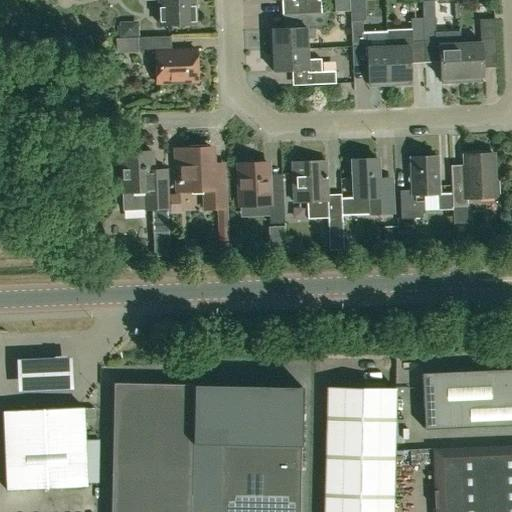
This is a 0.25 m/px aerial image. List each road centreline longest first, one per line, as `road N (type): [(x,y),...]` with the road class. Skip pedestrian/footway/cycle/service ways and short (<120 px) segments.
road 1 (secondary): [(0,300),(511,278)]
road 2 (residential): [(511,117),(265,132),(226,83),(226,0)]
